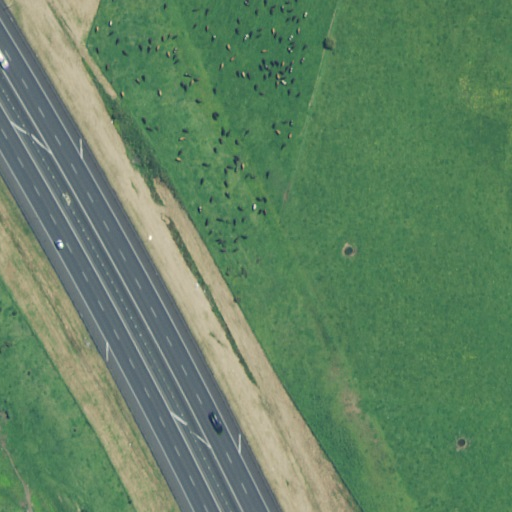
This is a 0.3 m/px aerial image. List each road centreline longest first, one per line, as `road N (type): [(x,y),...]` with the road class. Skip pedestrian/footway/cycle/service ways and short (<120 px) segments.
road 1 (motorway): [(0,30),(175,337),(260,511)]
road 2 (motorway): [(204,511),(0,130)]
